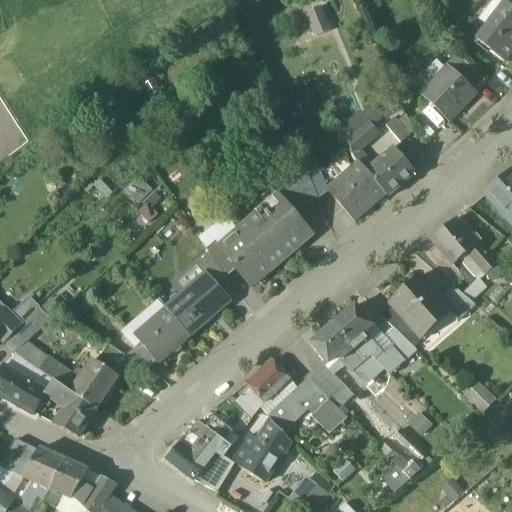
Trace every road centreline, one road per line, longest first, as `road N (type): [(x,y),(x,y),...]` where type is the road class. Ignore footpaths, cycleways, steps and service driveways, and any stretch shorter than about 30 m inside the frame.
road 1 (tertiary): [(123,476),(145,439),(339,268),(384,245),(511,125)]
road 2 (tertiary): [(123,476),(0,421)]
